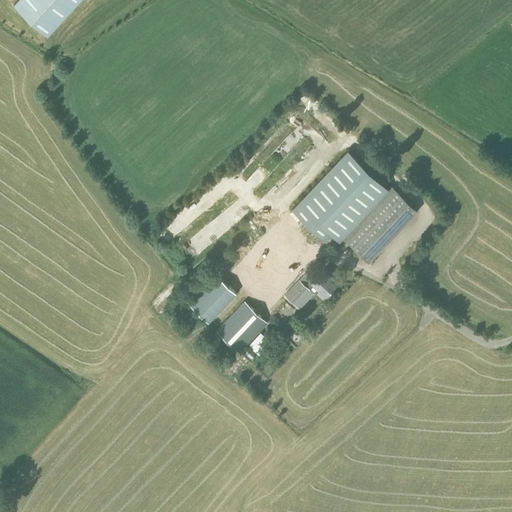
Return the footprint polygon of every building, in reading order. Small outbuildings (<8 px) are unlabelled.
[(79,0),(17,0),(14,4),(47,35),(79,0)] [(343,236),(388,190),(347,150),(292,208),(325,240),(332,233),(339,240),(343,236)] [(392,186),(388,190),(343,236),(368,261),(417,210),(392,186)] [(274,224),(226,275),(252,299),(300,249),(274,224)] [(299,278),(285,294),(294,303),(308,288),(313,292),(317,291),(323,297),(336,284),(330,278),(332,276),(324,268),(315,277),(308,270),(300,279),(299,278)] [(214,272),(186,300),(208,321),(236,293),(214,272)] [(245,301),(217,330),(239,352),(267,322),(245,301)] [(261,333),(250,344),(261,354),(271,343),(261,333)]
